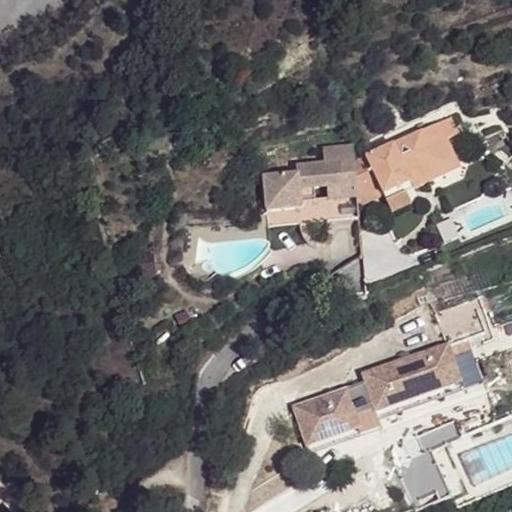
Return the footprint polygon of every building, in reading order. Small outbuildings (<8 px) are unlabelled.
[(320,76),(335,51),(340,42),(317,28),(296,63),(320,76)] [(357,167),(359,209),(386,197),(414,184),(417,191),(441,180),(454,157),(446,141),(459,135),(453,120),(356,164),(357,167)] [(301,171),(357,167),(356,164),(356,148),(326,150),(327,164),(301,166),(301,171)] [(454,157),(441,180),(460,172),(454,157)] [(267,214),(308,211),(310,225),(360,221),(359,209),(357,167),(301,171),(302,177),(264,180),(267,214)] [(414,184),(386,197),(389,204),(417,191),(414,184)] [(440,316),(447,332),(457,328),(460,335),(485,325),(476,301),(440,316)] [(460,335),(457,328),(447,332),(450,340),(460,335)] [(450,340),(363,375),(366,382),(370,393),(377,409),(464,373),(450,340)] [(357,427),(307,448),(313,461),(385,431),(380,417),(467,382),(464,373),(377,409),(370,393),(347,402),(357,427)] [(292,412),(307,448),(357,427),(347,402),(370,393),(366,382),(292,412)] [(416,436),(423,451),(424,454),(462,439),(455,421),(416,436)] [(414,511),(417,511),(443,502),(424,454),(423,451),(395,463),(414,511)]
